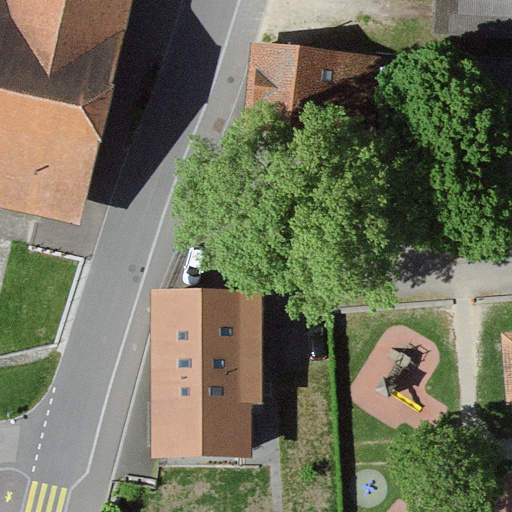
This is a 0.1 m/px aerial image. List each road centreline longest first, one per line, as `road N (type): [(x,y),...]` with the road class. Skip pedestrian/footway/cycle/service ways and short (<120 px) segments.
road 1 (residential): [(124,262),(511,253)]
road 2 (unclassified): [(209,0),(124,262)]
road 3 (unclassified): [(124,262),(44,511)]
